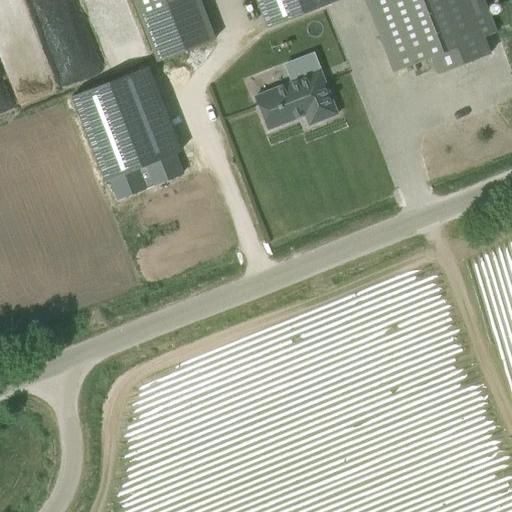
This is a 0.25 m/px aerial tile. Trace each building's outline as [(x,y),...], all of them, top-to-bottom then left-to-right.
[(133,0),(158,62),(213,40),(196,0),(133,0)] [(336,0),(253,0),(265,29),(337,1),(336,0)] [(495,33),(481,0),(364,0),(393,73),(432,58),(438,75),(488,55),(482,39),(495,33)] [(254,97),(267,130),(304,116),(308,126),(337,115),(323,80),(296,91),(292,81),(290,81),(291,82),(254,97)] [(172,152),(108,177),(116,197),(180,172),(172,152)]
